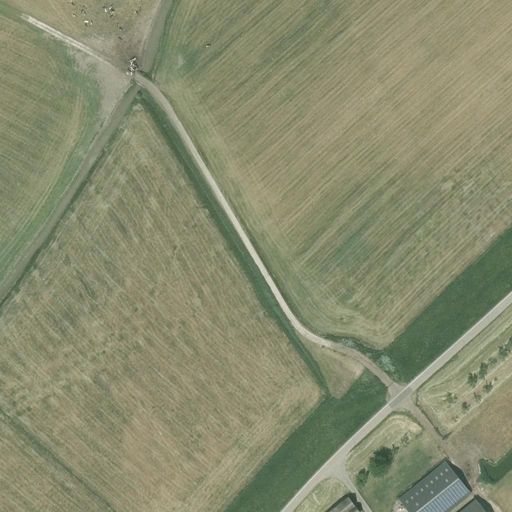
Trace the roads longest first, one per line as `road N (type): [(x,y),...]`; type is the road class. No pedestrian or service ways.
road 1 (track): [(483,494),(363,360),(300,326),(151,88),(25,15)]
road 2 (track): [(464,295),(426,339),(398,396),(324,424),(242,511)]
road 3 (unclassified): [(285,511),(398,396),(511,296)]
